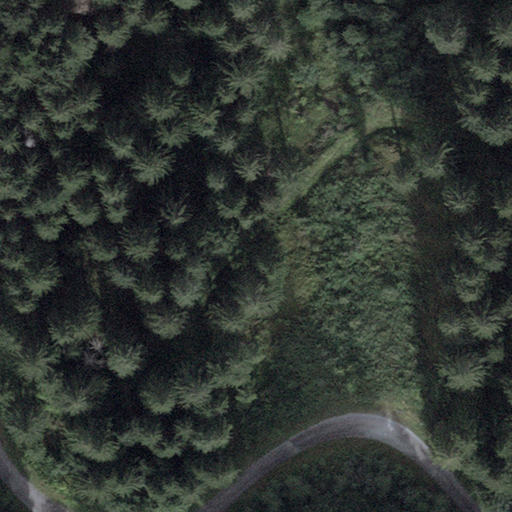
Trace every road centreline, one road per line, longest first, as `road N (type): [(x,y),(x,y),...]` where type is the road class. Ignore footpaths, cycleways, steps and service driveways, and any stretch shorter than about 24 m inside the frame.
road 1 (track): [(511,135),(381,117),(244,236),(151,346),(125,395),(79,412),(30,400),(0,362)]
road 2 (track): [(485,511),(392,430),(358,423),(329,424),(282,448),(203,511)]
